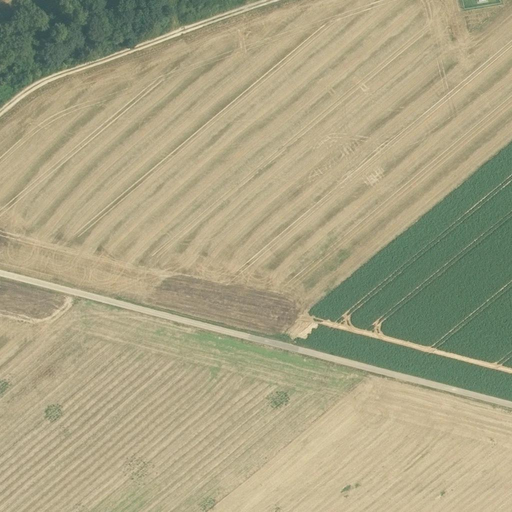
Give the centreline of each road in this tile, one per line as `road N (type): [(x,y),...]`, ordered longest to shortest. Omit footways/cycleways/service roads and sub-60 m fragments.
road 1 (track): [(511,405),(0,277)]
road 2 (track): [(0,116),(63,76),(278,0)]
